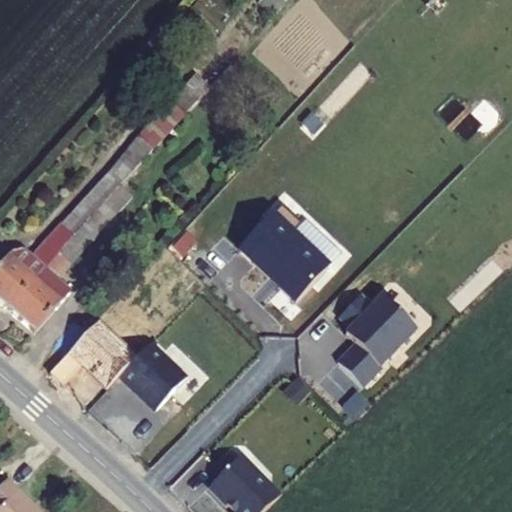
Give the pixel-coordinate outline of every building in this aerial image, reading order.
[(193,93),(177,112),(193,127),(210,108),(193,93)] [(32,255),(0,288),(0,305),(18,321),(94,236),(114,215),(132,195),(193,127),(177,112),(40,263),(32,255)] [(147,208),(132,195),(114,215),(128,228),(147,208)] [(308,231),(288,211),(245,256),(302,310),(334,276),(298,241),(308,231)] [(109,249),(94,236),(18,321),(43,343),(82,299),(72,290),(109,249)] [(338,374),(362,399),(382,380),(381,378),(417,342),(384,309),(374,319),(362,307),(340,329),(352,340),(346,346),(357,356),(338,374)] [(72,361),(112,396),(124,384),(141,366),(102,330),(72,361)] [(141,366),(124,384),(136,396),(138,394),(162,416),(192,385),(156,351),(141,366)] [(240,459),(209,490),(230,511),(265,511),(279,498),(240,459)] [(11,490),(0,501),(0,511),(41,511),(24,496),(21,500),(11,490)]
